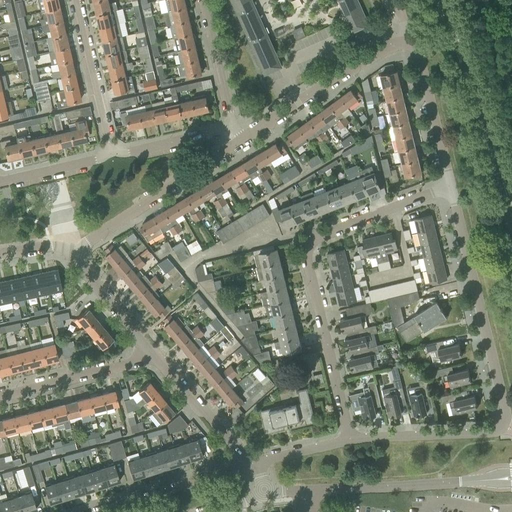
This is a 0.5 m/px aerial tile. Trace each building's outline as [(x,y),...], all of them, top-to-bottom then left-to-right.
[(19,0),(14,1),(16,9),(18,17),(24,16),(25,16),(21,0),(19,0)] [(56,0),(42,0),(46,11),(59,8),(56,0)] [(118,10),(116,3),(109,5),(107,0),(99,0),(94,1),(97,14),(110,11),(116,10),(118,10)] [(159,0),(158,0),(161,13),(168,12),(186,8),(184,0),(159,0)] [(251,0),(338,0),(353,32),(368,25),(357,0),(231,0),(264,74),(281,67),(251,0)] [(152,15),(150,7),(143,9),(145,17),(152,15)] [(15,21),(11,8),(6,9),(9,22),(15,21)] [(62,21),(59,8),(46,11),(41,12),(42,19),(39,20),(41,26),(62,21)] [(189,21),(186,8),(168,12),(171,25),(189,21)] [(116,10),(110,11),(97,14),(100,28),(113,25),(119,23),(116,10)] [(155,29),(152,15),(145,17),(148,31),(155,29)] [(26,24),(24,16),(18,17),(20,26),(21,31),(26,29),(27,29),(26,24)] [(65,34),(62,21),(41,26),(43,32),(50,30),(52,37),(65,34)] [(189,21),(171,25),(174,38),(192,34),(189,21)] [(119,23),(113,25),(100,28),(103,41),(122,36),(119,23)] [(18,34),(16,26),(7,29),(9,36),(13,35),(18,34)] [(301,26),(292,29),(296,39),(304,35),(301,26)] [(26,29),(21,31),(24,44),(33,42),(32,34),(27,35),(26,29)] [(16,48),(9,49),(11,54),(22,52),(21,46),(18,34),(13,35),(16,48)] [(68,47),(65,34),(52,37),(46,39),(47,45),(49,52),(55,50),(68,47)] [(192,34),(174,38),(177,51),(182,50),(195,47),(194,41),(196,41),(194,34),(192,34)] [(119,51),(117,43),(123,42),(122,36),(103,41),(106,54),(119,51)] [(147,44),(145,36),(137,38),(135,39),(137,47),(147,44)] [(33,42),(24,44),(27,57),(33,55),(36,55),(33,42)] [(149,52),(147,44),(137,47),(139,55),(149,52)] [(71,60),(68,47),(55,50),(49,52),(50,58),(56,57),(58,63),(71,60)] [(198,60),(195,47),(182,50),(177,51),(167,53),(168,55),(178,53),(181,64),(185,63),(198,60)] [(125,49),(119,51),(106,54),(109,67),(122,64),(128,62),(127,56),(126,49),(125,49)] [(26,70),(22,52),(11,54),(12,61),(16,60),(18,72),(21,71),(26,70)] [(34,60),(33,55),(27,57),(28,62),(30,70),(36,69),(34,60)] [(59,71),(52,72),(53,78),(61,77),(74,74),(71,60),(58,63),(59,71)] [(201,73),(198,60),(185,63),(181,64),(177,65),(181,77),(188,76),(201,73)] [(125,77),(124,70),(131,68),(130,62),(128,62),(122,64),(109,67),(112,80),(125,77)] [(153,70),(151,63),(143,64),(145,72),(153,70)] [(165,79),(163,68),(157,69),(161,87),(174,84),(172,77),(165,79)] [(36,69),(30,70),(33,83),(39,82),(36,69)] [(157,88),(153,70),(145,72),(147,81),(143,82),(145,91),(157,88)] [(400,70),(380,75),(384,88),(400,84),(403,83),(400,70)] [(77,87),(74,74),(61,77),(64,90),(77,87)] [(131,76),(125,77),(112,80),(115,93),(134,89),(131,76)] [(370,91),(367,78),(362,82),(364,92),(370,91)] [(202,86),(201,81),(188,84),(189,89),(202,86)] [(40,89),(47,88),(48,88),(46,83),(39,85),(39,86),(34,88),(38,102),(43,101),(40,89)] [(189,89),(188,84),(175,87),(176,92),(189,89)] [(403,96),(400,84),(384,88),(387,100),(403,96)] [(80,100),(77,87),(64,90),(58,91),(61,101),(56,102),(57,108),(74,104),(73,102),(80,100)] [(179,103),(176,92),(175,87),(170,88),(173,98),(172,99),(173,103),(165,104),(169,119),(182,116),(179,103)] [(49,93),(47,88),(40,89),(43,101),(50,99),(49,93)] [(347,107),(362,96),(357,89),(353,92),(351,90),(340,98),(347,107)] [(372,100),(370,91),(364,92),(366,101),(372,100)] [(208,110),(205,97),(205,94),(191,98),(192,100),(195,113),(208,110)] [(136,96),(117,100),(119,108),(138,103),(136,96)] [(406,109),(403,96),(387,100),(390,113),(406,109)] [(349,123),(341,111),(347,107),(340,98),(330,105),(336,114),(345,126),(349,123)] [(195,113),(192,100),(179,103),(182,116),(195,113)] [(13,114),(10,101),(4,103),(0,103),(0,117),(4,117),(7,116),(9,116),(10,121),(14,120),(13,114)] [(169,119),(165,104),(165,101),(151,103),(153,109),(156,122),(169,119)] [(153,109),(151,103),(145,105),(146,111),(140,112),(143,125),(156,122),(153,109)] [(377,116),(375,107),(373,108),(372,104),(367,105),(370,117),(377,116)] [(336,114),(330,105),(319,113),(326,122),(330,127),(336,123),(341,129),(345,126),(336,114)] [(37,114),(35,107),(25,109),(25,112),(26,117),(37,114)] [(83,115),(81,108),(65,112),(67,119),(83,115)] [(409,122),(406,109),(390,113),(393,126),(409,122)] [(143,125),(140,112),(127,115),(126,112),(120,113),(123,125),(128,124),(129,128),(143,125)] [(328,138),(320,126),(326,122),(319,113),(309,120),(315,129),(324,141),(328,138)] [(63,132),(60,118),(59,114),(52,115),(57,134),(60,147),(73,144),(70,131),(63,132)] [(379,125),(377,116),(370,117),(372,126),(379,125)] [(315,129),(309,120),(298,128),(305,137),(311,133),(319,145),(324,141),(315,129)] [(83,128),(87,127),(85,121),(76,123),(77,129),(70,131),(73,144),(86,140),(84,134),(83,128)] [(370,132),(368,122),(361,127),(366,134),(370,132)] [(412,134),(409,122),(393,126),(396,138),(412,134)] [(14,130),(13,124),(0,126),(0,134),(15,131),(14,130)] [(308,141),(305,137),(298,128),(288,136),(290,139),(285,142),(293,152),(308,141)] [(383,141),(381,133),(374,134),(376,143),(383,141)] [(60,147),(57,134),(43,137),(47,150),(60,147)] [(415,147),(412,134),(396,138),(399,151),(415,147)] [(358,143),(349,148),(352,152),(351,152),(353,155),(374,145),(373,140),(371,135),(358,143)] [(25,136),(16,138),(17,143),(21,159),(34,156),(31,140),(26,141),(25,136)] [(47,150),(43,137),(31,140),(34,156),(47,153),(46,150),(47,150)] [(21,159),(17,143),(11,145),(9,140),(0,141),(0,144),(1,148),(4,147),(8,162),(21,159)] [(385,150),(383,141),(376,143),(378,151),(385,150)] [(288,154),(286,151),(282,144),(277,147),(276,144),(264,150),(270,160),(282,154),(283,156),(288,154)] [(415,147),(399,151),(401,158),(402,163),(418,159),(415,147)] [(351,152),(352,152),(349,148),(342,153),(344,157),(351,152)] [(253,157),(259,167),(270,160),(264,150),(253,157)] [(318,155),(307,161),(311,168),(322,162),(318,155)] [(259,167),(253,157),(242,164),(250,178),(251,179),(258,175),(269,193),(273,191),(266,179),(262,171),(259,167)] [(381,160),(382,168),(389,167),(388,158),(381,160)] [(337,159),(328,164),(330,168),(339,163),(337,159)] [(421,172),(418,159),(402,163),(405,176),(421,172)] [(249,190),(244,183),(244,182),(250,178),(242,164),(231,170),(237,180),(240,185),(244,193),(251,204),(256,200),(249,189),(249,190)] [(323,172),(330,168),(328,164),(321,168),(323,172)] [(295,165),(279,175),(284,183),(290,180),(300,174),(297,169),(295,165)] [(371,166),(359,171),(361,177),(368,194),(380,189),(384,187),(382,178),(380,169),(373,172),(371,166)] [(391,176),(389,167),(382,168),(384,177),(391,176)] [(267,169),(262,171),(266,179),(271,176),(267,169)] [(237,180),(231,170),(220,177),(226,187),(237,180)] [(361,177),(359,171),(359,170),(347,175),(349,181),(356,199),(368,194),(361,177)] [(314,173),(306,177),(309,181),(316,177),(314,173)] [(232,212),(221,194),(228,190),(226,187),(220,177),(209,184),(215,194),(218,199),(227,215),(232,212)] [(300,186),(309,181),(306,177),(298,182),(300,186)] [(356,199),(349,181),(337,186),(344,204),(356,199)] [(215,194),(209,184),(198,190),(204,200),(215,194)] [(244,193),(240,185),(235,188),(240,195),(244,193)] [(292,186),(284,191),(286,195),(294,190),(292,186)] [(344,204),(337,186),(326,191),(333,208),(344,204)] [(333,208),(326,191),(324,187),(312,192),(314,195),(321,213),(333,208)] [(187,197),(193,207),(204,200),(198,190),(187,197)] [(278,200),(286,195),(284,191),(276,196),(278,200)] [(321,213),(314,195),(302,200),(309,218),(321,213)] [(193,207),(187,197),(176,204),(182,214),(188,210),(191,215),(196,222),(200,219),(196,212),(193,207)] [(227,215),(218,199),(214,201),(223,217),(227,215)] [(309,218),(302,200),(290,205),(297,222),(309,218)] [(182,230),(175,217),(182,214),(176,204),(165,210),(178,232),(182,230)] [(263,204),(258,207),(265,219),(270,216),(263,204)] [(297,222),(290,205),(278,209),(277,207),(271,209),(276,222),(282,220),(285,227),(297,222)] [(265,219),(258,207),(252,210),(260,222),(265,219)] [(201,209),(196,212),(200,219),(205,216),(201,209)] [(165,210),(153,217),(159,227),(163,232),(169,229),(173,235),(178,232),(165,210)] [(260,222),(252,210),(247,213),(254,225),(260,222)] [(254,225),(247,213),(242,216),(249,228),(254,225)] [(431,215),(414,219),(417,232),(434,228),(431,215)] [(249,228),(242,216),(237,219),(244,231),(249,228)] [(163,232),(159,227),(153,217),(142,224),(144,227),(139,229),(144,236),(148,241),(163,232)] [(244,231),(237,219),(232,222),(239,234),(244,231)] [(239,234),(232,222),(227,225),(234,237),(239,234)] [(234,237),(227,225),(222,228),(229,240),(234,237)] [(229,240),(222,228),(216,232),(223,244),(229,240)] [(437,240),(434,228),(417,232),(420,245),(437,240)] [(409,229),(403,231),(405,240),(411,238),(409,229)] [(133,232),(128,236),(133,243),(138,239),(133,232)] [(391,233),(377,236),(381,253),(385,269),(390,268),(387,253),(393,251),(393,250),(397,249),(394,239),(392,240),(391,233)] [(364,247),(362,247),(365,257),(369,256),(369,257),(371,257),(375,256),(377,264),(379,271),(385,269),(381,253),(377,236),(363,239),(364,247)] [(440,253),(437,240),(420,245),(423,257),(440,253)] [(160,258),(165,255),(173,250),(167,241),(160,245),(161,248),(154,252),(160,258)] [(123,258),(118,252),(111,244),(105,250),(108,254),(106,256),(114,266),(123,258)] [(191,255),(188,250),(185,245),(174,251),(180,262),(191,255)] [(275,249),(274,246),(253,251),(257,267),(280,262),(277,249),(275,249)] [(142,260),(150,252),(147,249),(133,261),(136,264),(142,260)] [(327,254),(330,266),(347,262),(344,250),(327,254)] [(443,266),(440,253),(423,257),(426,270),(443,266)] [(131,268),(123,258),(114,266),(122,276),(131,268)] [(174,266),(167,258),(157,264),(166,273),(174,266)] [(140,269),(146,264),(142,260),(136,264),(140,269)] [(283,274),(280,262),(257,267),(256,268),(259,280),(264,279),(283,274)] [(350,275),(347,262),(330,266),(333,279),(350,275)] [(205,265),(203,265),(203,264),(195,270),(198,282),(212,279),(211,273),(208,274),(205,265)] [(183,276),(174,266),(166,273),(167,272),(171,276),(168,278),(173,284),(183,276)] [(447,279),(443,266),(426,270),(430,283),(447,279)] [(140,278),(131,268),(122,276),(131,286),(140,278)] [(57,270),(44,272),(49,294),(62,291),(57,270)] [(49,294),(44,272),(32,275),(36,296),(49,294)] [(139,296),(159,279),(156,275),(149,280),(144,274),(140,278),(131,286),(139,296)] [(286,287),(283,274),(264,279),(267,291),(286,287)] [(36,296),(32,275),(19,278),(24,299),(36,296)] [(353,287),(350,275),(333,279),(336,292),(353,287)] [(24,299),(19,278),(7,281),(11,302),(24,299)] [(162,284),(159,279),(139,296),(147,306),(156,298),(159,296),(155,290),(162,284)] [(213,279),(212,279),(198,282),(208,293),(217,291),(213,279)] [(415,279),(414,279),(409,280),(411,291),(417,290),(415,279)] [(411,291),(409,280),(403,282),(406,293),(411,291)] [(0,304),(11,302),(7,281),(0,282),(0,304)] [(406,293),(403,282),(397,283),(400,294),(406,293)] [(400,294),(397,283),(391,285),(394,296),(400,294)] [(394,296),(391,285),(385,286),(388,297),(394,296)] [(388,297),(385,286),(380,287),(382,298),(387,297),(388,297)] [(286,287),(267,291),(260,293),(261,299),(262,299),(263,305),(265,305),(289,299),(286,287)] [(356,300),(353,287),(336,292),(339,305),(356,300)] [(382,298),(380,287),(374,289),(376,300),(382,298)] [(376,300),(374,289),(368,290),(369,296),(371,301),(376,300)] [(222,290),(217,291),(208,293),(217,304),(225,302),(222,290)] [(388,297),(387,297),(392,321),(396,327),(397,327),(406,341),(424,330),(425,330),(446,317),(436,301),(415,315),(404,322),(400,305),(419,299),(417,290),(411,291),(406,293),(400,294),(394,296),(388,297)] [(209,306),(197,292),(192,296),(204,310),(208,306),(209,306)] [(167,304),(164,307),(156,298),(147,306),(156,316),(158,314),(162,318),(172,309),(167,304)] [(292,311),(289,299),(265,305),(268,317),(273,316),(292,311)] [(231,300),(225,302),(217,304),(226,315),(235,313),(231,300)] [(371,312),(370,306),(369,303),(366,303),(359,305),(349,307),(351,318),(339,320),(342,333),(361,329),(363,328),(361,321),(365,320),(364,314),(371,312)] [(217,316),(208,306),(204,310),(212,319),(212,320),(216,317),(216,316),(217,316)] [(96,319),(88,309),(77,318),(85,328),(96,319)] [(249,313),(245,314),(243,310),(241,311),(235,313),(226,315),(236,326),(244,324),(252,322),(251,321),(249,313)] [(295,324),(292,311),(273,316),(276,328),(295,324)] [(62,320),(69,319),(68,312),(53,315),(55,322),(62,320)] [(182,328),(170,314),(164,320),(167,324),(164,326),(173,336),(182,328)] [(105,329),(96,319),(85,328),(94,338),(105,329)] [(256,320),(251,321),(252,322),(244,324),(236,326),(245,337),(244,337),(255,334),(254,330),(258,329),(256,320)] [(20,323),(12,324),(13,331),(21,329),(20,323)] [(13,331),(12,324),(4,326),(6,333),(13,331)] [(298,336),(295,324),(276,328),(279,341),(298,336)] [(190,338),(201,329),(198,325),(192,330),(191,329),(185,333),(182,328),(173,336),(181,346),(190,338)] [(376,325),(363,328),(361,329),(362,335),(344,340),(347,353),(366,348),(368,348),(367,340),(371,339),(370,334),(377,332),(376,325)] [(113,339),(105,329),(94,338),(102,349),(113,339)] [(190,338),(181,346),(185,351),(184,352),(188,356),(189,355),(190,356),(198,348),(203,345),(204,343),(200,338),(205,334),(201,329),(190,338)] [(259,346),(255,334),(244,337),(240,340),(249,349),(259,346)] [(301,349),(298,336),(279,341),(274,342),(275,349),(281,348),(282,354),(301,349)] [(76,355),(73,345),(72,341),(66,343),(70,357),(76,355)] [(439,341),(429,344),(424,345),(426,352),(430,351),(433,363),(440,361),(441,362),(448,361),(448,360),(461,356),(458,344),(440,348),(439,341)] [(70,357),(66,343),(60,344),(64,358),(70,357)] [(58,360),(56,350),(54,344),(42,347),(46,363),(58,360)] [(211,354),(218,349),(214,344),(207,350),(211,354)] [(261,352),(259,346),(249,349),(261,363),(271,361),(268,350),(261,352)] [(377,346),(368,348),(366,348),(368,355),(349,359),(352,372),(365,369),(366,369),(374,368),(372,360),(376,359),(374,353),(379,352),(377,346)] [(46,363),(42,347),(30,350),(35,366),(46,363)] [(207,358),(203,354),(198,348),(190,356),(198,366),(207,358)] [(222,354),(218,349),(211,354),(215,359),(222,354)] [(35,366),(30,350),(19,353),(23,369),(35,366)] [(23,369),(19,353),(7,356),(12,372),(23,369)] [(0,375),(12,372),(7,356),(0,357),(0,375)] [(215,368),(207,358),(198,366),(206,376),(215,368)] [(228,374),(234,369),(231,365),(224,370),(228,374)] [(258,367),(252,372),(260,381),(266,376),(258,367)] [(448,367),(438,369),(433,370),(435,378),(443,376),(444,382),(448,381),(450,388),(457,386),(457,385),(471,382),(468,369),(449,374),(448,367)] [(223,378),(215,368),(206,376),(214,386),(223,378)] [(238,374),(234,369),(228,374),(232,379),(238,374)] [(317,374),(312,374),(312,383),(323,382),(322,371),(317,371),(317,374)] [(406,404),(404,394),(399,375),(393,376),(394,381),(393,381),(395,389),(389,390),(390,394),(383,396),(384,403),(385,403),(389,417),(401,414),(399,405),(406,404)] [(232,388),(223,378),(214,386),(223,396),(232,388)] [(422,395),(429,393),(425,378),(418,380),(419,384),(406,387),(408,395),(410,402),(411,402),(414,416),(427,413),(422,395)] [(365,396),(350,399),(353,409),(354,409),(360,407),(361,409),(363,418),(366,417),(366,418),(368,417),(376,415),(374,407),(373,403),(380,402),(379,401),(374,381),(367,382),(368,387),(363,388),(364,391),(365,396)] [(147,401),(157,392),(149,382),(138,391),(143,397),(136,403),(131,405),(129,398),(123,400),(125,408),(126,412),(139,408),(147,401)] [(121,389),(123,399),(123,400),(129,398),(127,388),(121,389)] [(244,402),(232,388),(223,396),(231,406),(234,403),(237,407),(244,402)] [(306,388),(297,390),(300,403),(284,407),(284,405),(259,411),(264,430),(273,428),(274,432),(283,430),(281,423),(288,421),(288,423),(304,419),(305,424),(315,422),(306,388)] [(115,391),(102,394),(105,408),(118,405),(115,391)] [(166,402),(157,392),(147,401),(155,411),(166,402)] [(449,402),(450,407),(455,406),(456,414),(464,412),(463,411),(477,408),(474,395),(459,399),(458,392),(440,396),(441,404),(449,402)] [(105,408),(102,394),(89,397),(93,411),(105,408)] [(93,411),(89,397),(77,401),(80,415),(89,412),(90,417),(94,416),(93,411)] [(80,415),(77,401),(64,404),(68,418),(70,423),(78,421),(78,419),(81,418),(80,415)] [(155,411),(151,414),(160,424),(161,423),(167,419),(174,412),(166,402),(155,411)] [(68,418),(64,404),(52,407),(55,421),(56,426),(63,424),(65,429),(71,428),(70,423),(68,418)] [(55,421),(52,407),(39,410),(43,424),(51,422),(52,427),(56,426),(55,421)] [(43,424),(39,410),(27,414),(30,428),(43,424)] [(30,428),(27,414),(14,417),(18,431),(30,428)] [(187,425),(179,415),(171,421),(180,431),(187,425)] [(134,416),(128,418),(130,426),(135,424),(136,424),(134,416)] [(18,431),(14,417),(2,420),(5,434),(18,431)] [(136,424),(135,424),(130,426),(132,433),(144,430),(142,421),(136,424)] [(180,431),(171,421),(167,425),(168,433),(179,431),(180,431)] [(96,443),(95,437),(87,439),(88,445),(96,443)] [(196,438),(191,440),(191,442),(185,444),(190,461),(202,457),(196,438)] [(88,445),(87,439),(79,442),(81,448),(88,445)] [(64,452),(62,446),(61,441),(53,443),(56,455),(64,452)] [(121,441),(115,443),(120,459),(126,457),(121,441)] [(120,459),(115,443),(108,445),(113,461),(120,459)] [(72,450),(70,444),(62,446),(64,452),(72,450)] [(190,461),(185,444),(179,446),(178,444),(173,446),(179,464),(190,461)] [(179,464),(173,446),(168,447),(168,449),(162,451),(168,468),(179,464)] [(96,447),(86,450),(88,455),(97,453),(96,447)] [(46,457),(45,451),(37,454),(39,459),(46,457)] [(168,468),(162,451),(156,453),(156,451),(150,453),(156,472),(168,468)] [(156,472),(150,453),(145,455),(145,456),(139,458),(145,475),(156,472)] [(0,470),(13,466),(12,460),(5,462),(3,457),(0,458),(0,470)] [(20,458),(13,460),(12,460),(13,466),(21,464),(20,458)] [(145,475),(139,458),(133,460),(133,459),(127,460),(133,479),(145,475)] [(44,481),(38,463),(32,466),(37,483),(44,481)] [(119,482),(116,472),(113,463),(108,465),(108,467),(102,469),(107,485),(119,482)] [(34,484),(29,466),(22,468),(28,486),(34,484)] [(107,485),(102,469),(96,470),(95,469),(90,470),(96,489),(107,485)] [(96,489),(90,470),(85,472),(85,474),(79,476),(85,493),(96,489)] [(85,493),(79,476),(73,478),(73,476),(67,478),(73,496),(85,493)] [(73,496),(67,478),(62,479),(62,481),(56,483),(62,500),(73,496)] [(62,500),(56,483),(50,485),(50,483),(44,485),(50,504),(62,500)] [(28,511),(36,510),(33,500),(30,491),(24,493),(25,495),(19,497),(23,511),(28,511)] [(23,511),(19,497),(13,498),(12,497),(7,498),(11,511),(23,511)] [(11,511),(7,498),(2,500),(2,502),(0,502),(0,511),(11,511)]
